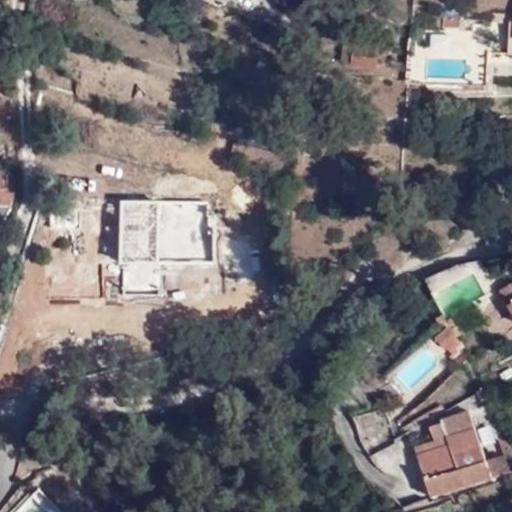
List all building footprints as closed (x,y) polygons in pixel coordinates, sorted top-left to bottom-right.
[(402,48),(375,44),(374,67),(400,70),(402,48)] [(271,158),(274,145),(251,139),(248,153),(271,158)] [(216,241),(215,212),(171,212),(170,199),(136,198),(137,223),(146,222),(149,263),(171,264),(170,254),(171,243),(216,245),(216,241)] [(230,212),(215,212),(216,241),(229,242),(230,212)] [(146,222),(137,223),(128,222),(130,263),(149,263),(146,222)] [(215,255),(216,245),(171,243),(170,254),(215,255)] [(483,293),(469,259),(427,276),(441,310),(483,293)] [(211,286),(213,306),(235,305),(235,296),(235,285),(211,286)] [(235,305),(235,310),(248,309),(249,296),(235,296),(235,305)] [(235,318),(235,310),(235,305),(213,306),(215,319),(235,318)] [(450,352),(463,338),(447,322),(434,336),(450,352)] [(318,361),(306,368),(313,377),(323,371),(318,361)] [(511,476),(509,466),(511,465),(511,444),(502,412),(471,421),(481,449),(448,459),(463,500),(511,484),(511,476)]
